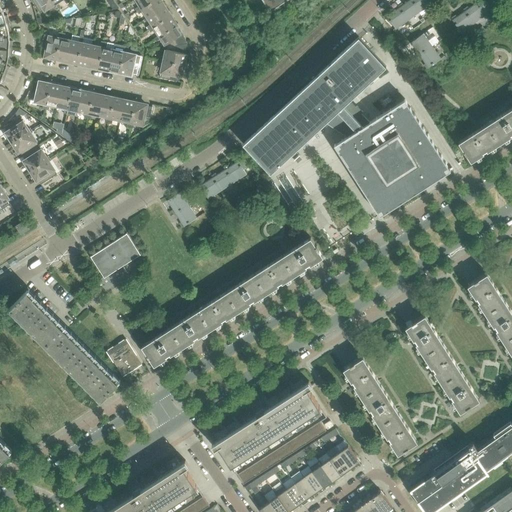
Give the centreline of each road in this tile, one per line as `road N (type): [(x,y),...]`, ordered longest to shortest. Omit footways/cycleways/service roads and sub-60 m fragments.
road 1 (secondary): [(511,169),(155,397)]
road 2 (residential): [(62,248),(224,140),(377,0)]
road 3 (secondary): [(176,424),(511,211)]
road 4 (residential): [(26,65),(183,94),(202,39),(177,0)]
road 5 (secondary): [(155,397),(0,497)]
road 6 (secondary): [(39,511),(176,424)]
road 7 (residential): [(409,511),(379,473),(317,511)]
